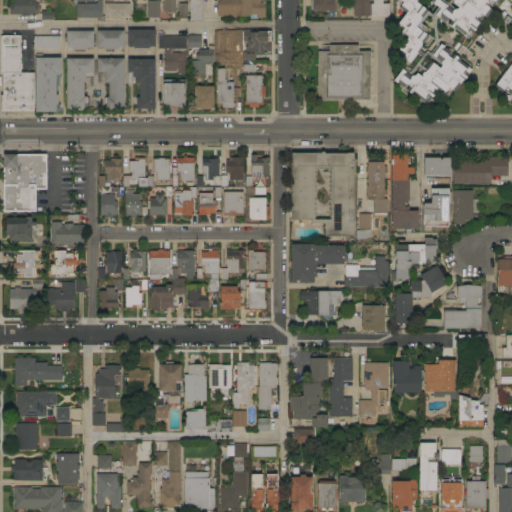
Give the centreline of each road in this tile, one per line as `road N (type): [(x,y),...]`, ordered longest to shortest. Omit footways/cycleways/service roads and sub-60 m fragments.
road 1 (residential): [(0,336),(446,341)]
road 2 (tertiary): [(289,133),(511,132)]
road 3 (residential): [(279,337),(278,133)]
road 4 (residential): [(91,338),(92,134)]
road 5 (residential): [(92,235),(279,235)]
road 6 (tertiary): [(63,133),(216,133)]
road 7 (residential): [(289,133),(287,0)]
